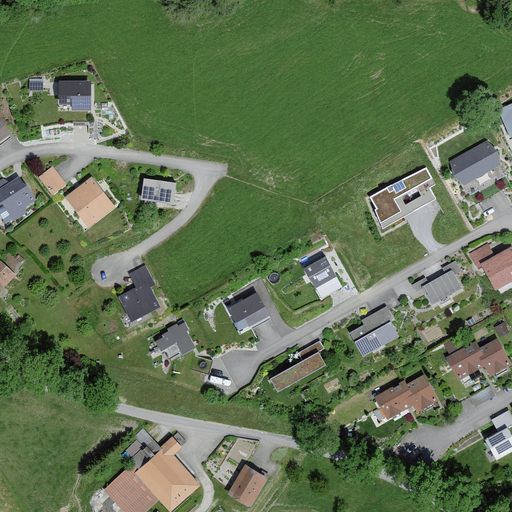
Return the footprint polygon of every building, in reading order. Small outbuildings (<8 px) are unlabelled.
[(84,83),(51,82),(51,104),(63,104),(63,111),(83,111),(84,83)] [(38,93),(38,84),(25,84),(25,93),(38,93)] [(511,105),(499,111),(511,139),(511,138),(511,105)] [(482,142),(445,161),(445,173),(449,179),(455,182),(457,185),(494,165),(482,142)] [(370,209),(368,210),(377,236),(403,222),(400,216),(430,200),(425,189),(431,186),(420,167),(364,197),(370,209)] [(62,185),(49,168),(35,178),(47,195),(62,185)] [(0,213),(6,223),(18,215),(20,207),(28,201),(12,177),(2,183),(0,179),(0,213)] [(107,209),(86,179),(59,198),(81,228),(107,209)] [(168,183),(136,180),(134,201),(166,204),(168,183)] [(489,255),(484,245),(466,255),(474,270),(477,268),(488,289),(507,279),(503,272),(511,267),(511,258),(506,247),(489,255)] [(0,260),(0,285),(17,265),(5,255),(0,260)] [(330,277),(319,257),(297,270),(309,289),(330,277)] [(437,269),(440,274),(423,283),(421,279),(408,286),(411,293),(417,290),(425,305),(456,289),(449,277),(458,272),(452,261),(437,269)] [(148,287),(139,267),(123,274),(130,289),(113,296),(123,321),(150,309),(142,290),(148,287)] [(262,315),(251,295),(222,309),(232,330),(262,315)] [(388,321),(380,308),(355,322),(358,326),(344,334),(348,342),(347,343),(355,357),(391,338),(383,324),(388,321)] [(182,331),(178,324),(172,327),(172,325),(162,330),(163,332),(156,336),(158,339),(150,342),(160,361),(187,348),(179,333),(182,331)] [(473,350),(468,342),(459,347),(455,342),(442,349),(446,356),(441,359),(453,381),(479,366),(484,377),(506,365),(492,340),(473,350)] [(319,364),(311,351),(262,379),(269,392),(319,364)] [(432,402),(418,376),(400,386),(397,381),(368,397),(381,421),(406,407),(410,414),(432,402)] [(510,424),(504,412),(488,420),(494,432),(479,439),(489,459),(510,448),(500,429),(510,424)] [(125,460),(129,464),(99,489),(118,511),(142,511),(154,502),(163,511),(193,485),(167,455),(182,442),(174,433),(168,438),(166,436),(155,446),(140,429),(130,437),(132,441),(121,451),(127,458),(125,460)] [(255,474),(240,465),(221,495),(244,509),(265,475),(257,470),(255,474)]
